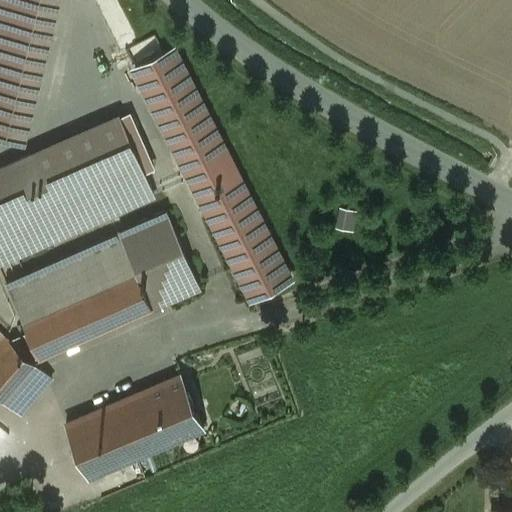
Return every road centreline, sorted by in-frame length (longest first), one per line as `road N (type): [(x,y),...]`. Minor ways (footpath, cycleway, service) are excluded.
road 1 (tertiary): [(511,203),(279,74),(180,0)]
road 2 (unclassified): [(511,414),(390,511)]
